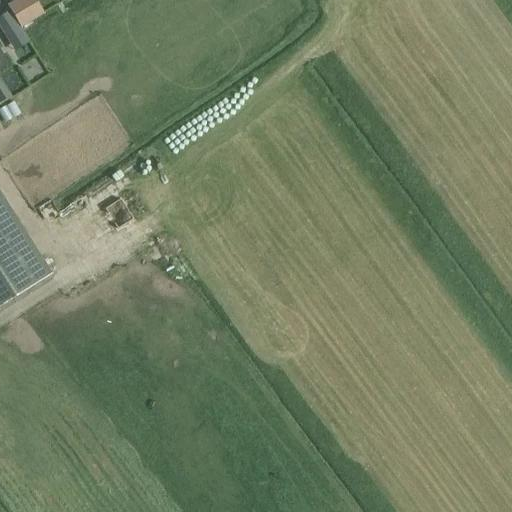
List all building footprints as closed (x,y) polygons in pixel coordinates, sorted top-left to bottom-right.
[(32,0),(27,0),(11,10),(21,27),(41,15),(32,0)] [(2,16),(0,17),(0,27),(3,32),(10,44),(17,40),(24,35),(16,23),(9,12),(2,16)] [(0,105),(11,99),(0,82),(0,105)] [(130,227),(117,188),(102,193),(115,232),(130,227)] [(0,307),(51,275),(0,194),(0,307)]
